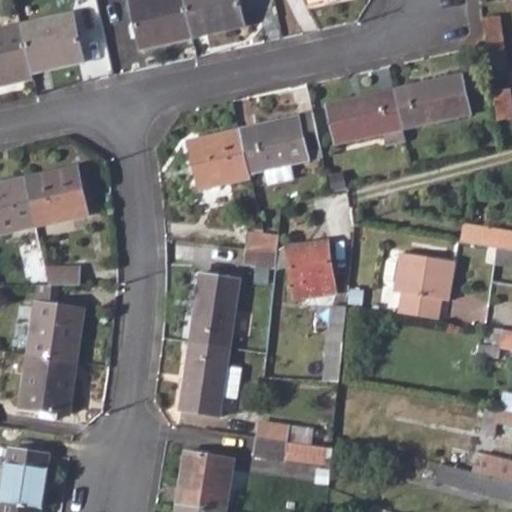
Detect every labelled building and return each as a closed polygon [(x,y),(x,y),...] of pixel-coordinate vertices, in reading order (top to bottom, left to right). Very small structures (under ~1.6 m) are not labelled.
[(195,39),(186,0),(138,0),(133,1),(144,50),(195,39)] [(239,0),(186,0),(195,39),(245,27),(239,0)] [(76,15),(24,26),(34,75),(86,63),(76,15)] [(500,18),(485,20),(488,43),(492,71),(508,68),(500,18)] [(24,26),(0,31),(0,82),(34,75),(24,26)] [(34,75),(0,82),(0,89),(35,81),(34,75)] [(464,75),(396,90),(405,131),(472,116),(464,75)] [(405,131),(396,90),(330,105),(338,146),(405,131)] [(316,114),(242,131),(252,175),(268,171),(271,185),(295,180),(292,166),(310,162),(308,151),(323,148),(316,114)] [(252,175),(242,131),(190,143),(201,192),(253,181),(252,175)] [(323,148),(308,151),(310,162),(326,159),(323,148)] [(79,168),(27,180),(38,229),(90,217),(79,168)] [(0,237),(38,229),(27,180),(0,185),(0,237)] [(484,229),(462,226),(459,244),(482,248),(484,229)] [(511,233),(484,229),(482,248),(495,250),(511,251),(511,233)] [(249,236),(247,251),(276,254),(278,239),(249,236)] [(326,244),(287,250),(294,301),(313,299),(312,292),(318,292),(318,286),(332,284),(326,244)] [(511,251),(495,250),(493,266),(511,268),(511,251)] [(276,254),(247,251),(246,263),(248,265),(274,269),(276,254)] [(401,296),(398,316),(437,322),(440,302),(443,302),(445,282),(452,283),(455,264),(402,256),(399,258),(394,257),(385,264),(382,284),(390,292),(394,293),(394,295),(401,296)] [(81,272),(48,272),(52,287),(60,288),(81,288),(81,272)] [(202,278),(193,343),(231,349),(241,283),(202,278)] [(445,282),(443,302),(449,303),(452,283),(445,282)] [(40,288),(37,309),(56,312),(60,288),(52,287),(40,288)] [(327,341),(342,343),(346,308),(330,307),(327,341)] [(37,309),(30,357),(78,364),(85,317),(56,312),(37,309)] [(511,333),(486,330),(484,347),(511,350),(511,333)] [(231,349),(193,343),(183,411),(222,416),(224,397),(229,364),(231,349)] [(78,364),(30,357),(21,410),(70,418),(78,364)] [(244,366),(229,364),(224,397),(239,399),(244,366)] [(511,395),(501,394),(498,410),(511,412),(511,395)] [(511,412),(498,410),(482,408),(478,433),(492,435),(494,423),(511,425),(511,412)] [(261,424),(258,440),(287,444),(311,448),(313,432),(261,424)] [(287,444),(258,440),(256,458),(285,463),(287,444)] [(287,444),(285,463),(329,469),(331,451),(311,448),(287,444)] [(188,453),(179,505),(220,511),(227,511),(235,461),(188,453)] [(10,455),(0,511),(41,511),(49,462),(10,455)] [(511,463),(483,456),(478,475),(511,484),(511,463)] [(511,484),(478,475),(439,465),(435,481),(511,501),(511,495),(511,484)]
